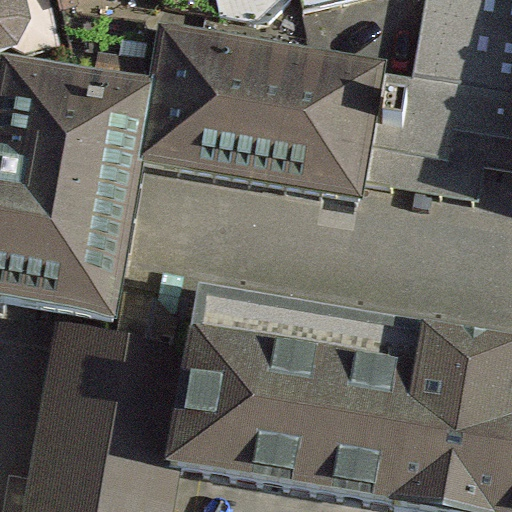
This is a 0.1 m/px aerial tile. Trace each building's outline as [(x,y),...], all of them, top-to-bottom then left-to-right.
[(0,0),(0,27),(53,14),(49,0),(0,0)] [(49,0),(53,14),(110,0),(49,0)] [(511,0),(422,0),(405,85),(385,213),(511,222),(511,0)] [(385,213),(405,85),(165,49),(155,100),(143,176),(385,213)] [(0,76),(0,317),(52,326),(113,337),(143,176),(155,100),(0,76)] [(511,511),(511,348),(202,298),(194,352),(113,337),(52,326),(22,511),(177,511),(181,493),(301,511),(511,511)]
